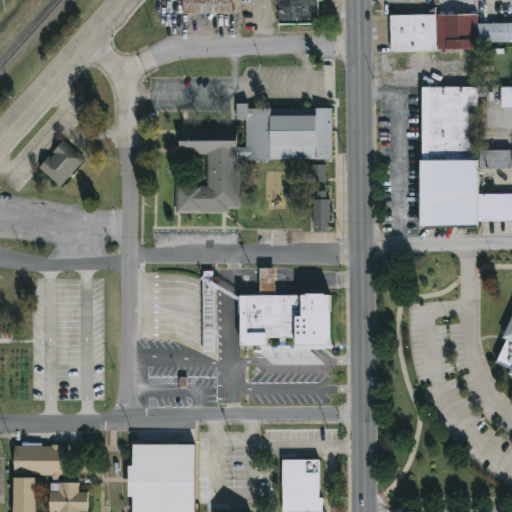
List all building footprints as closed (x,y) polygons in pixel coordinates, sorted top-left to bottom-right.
[(231,0),(231,15),(182,15),(182,0),(231,0)] [(278,26),(277,0),(322,0),(323,2),(318,2),(318,26),(278,26)] [(477,15),(477,24),(511,23),(511,43),(476,43),(476,50),(390,51),(390,15),(477,15)] [(477,87),(477,150),(511,150),(511,168),(477,169),(477,193),(511,193),(511,220),(478,220),(478,226),(420,226),(420,87),(477,87)] [(500,87),(511,87),(511,110),(500,110),(500,87)] [(331,161),(245,160),(245,121),(237,121),(237,105),(247,105),(247,109),(332,110),(331,161)] [(176,188),(207,188),(206,155),(179,156),(179,130),(238,130),(239,213),(176,214),(176,188)] [(39,169),(63,142),(84,161),(60,188),(39,169)] [(325,167),(325,182),(303,182),(303,167),(325,167)] [(329,191),(315,192),(315,231),(329,231),(329,191)] [(328,295),(328,310),(330,311),(330,341),(328,341),(329,345),(295,344),(295,338),(266,338),(266,346),(240,346),(240,296),(260,296),(259,279),(259,269),(274,269),(275,279),(275,296),(300,296),(300,295),(305,295),(306,293),(323,293),(324,295),(328,295)] [(215,353),(215,290),(203,290),(204,354),(215,353)] [(495,363),(506,340),(502,339),(511,317),(511,376),(508,375),(510,370),(495,363)] [(12,511),(14,445),(63,446),(62,477),(35,477),(35,511),(12,511)] [(194,445),(193,511),(129,511),(130,445),(194,445)] [(282,511),(282,461),(320,461),(320,511),(282,511)] [(87,511),(77,511),(50,511),(50,483),(78,483),(78,492),(87,492),(87,511)]
